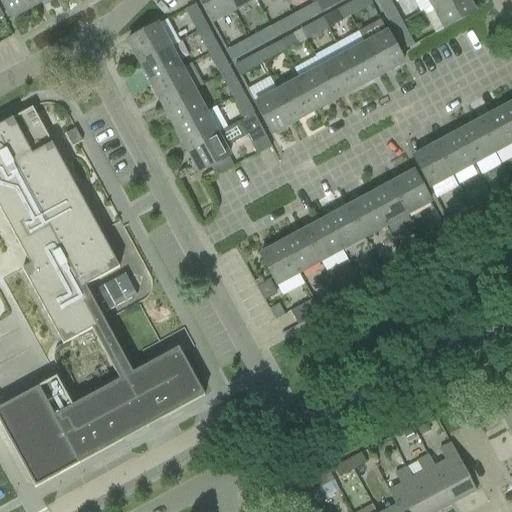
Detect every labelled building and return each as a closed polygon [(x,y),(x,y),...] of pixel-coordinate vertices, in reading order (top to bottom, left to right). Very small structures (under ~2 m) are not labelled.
[(0,0),(11,19),(33,7),(29,0),(0,0)] [(198,0),(205,12),(212,23),(234,11),(227,0),(198,0)] [(227,0),(234,11),(254,0),(227,0)] [(320,14),(342,3),(340,0),(322,0),(314,4),(320,14)] [(369,0),(357,0),(353,2),(359,12),(372,5),(369,0)] [(444,0),(432,7),(444,30),(474,13),(467,0),(444,0)] [(306,9),(293,16),(298,26),(311,19),(306,9)] [(385,15),(392,29),(401,24),(394,10),(385,15)] [(323,19),(328,29),(341,22),(336,12),(323,19)] [(190,19),(197,33),(206,27),(199,14),(190,19)] [(293,16),(279,23),(285,33),(298,26),(293,16)] [(323,19),(310,26),(315,36),(328,29),(323,19)] [(392,29),(399,42),(409,37),(401,24),(392,29)] [(127,42),(139,64),(169,48),(156,26),(127,42)] [(206,27),(197,33),(204,45),(213,40),(206,27)] [(262,32),(249,39),(254,50),(268,42),(262,32)] [(365,45),(381,75),(403,63),(394,45),(387,33),(366,45),(365,45)] [(292,36),(279,43),(284,53),(298,45),(292,36)] [(249,39),(236,46),(242,56),(254,50),(249,39)] [(266,50),(271,60),(284,53),(279,43),(266,50)] [(321,69),(337,99),(359,87),(336,45),(316,56),(322,68),(322,69),(321,69)] [(343,57),(359,87),(381,75),(365,45),(343,57)] [(139,64),(151,86),(181,70),(169,48),(139,64)] [(223,59),(214,63),(221,76),(230,71),(223,59)] [(248,60),(235,67),(240,76),(253,69),(254,69),(249,59),(248,60)] [(300,81),(315,110),(337,99),(321,69),(300,80),(300,81)] [(151,86),(163,107),(192,91),(181,70),(151,86)] [(221,76),(229,90),(238,85),(230,71),(221,76)] [(278,92),(294,122),(315,110),(300,81),(278,92)] [(163,107),(175,129),(204,113),(192,91),(163,107)] [(262,116),(271,134),(294,122),(278,92),(256,104),(262,116)] [(237,107),(244,120),(254,115),(247,101),(237,107)] [(511,104),(501,111),(511,131),(511,104)] [(32,109),(0,126),(0,211),(30,266),(22,270),(62,346),(91,330),(119,381),(71,407),(56,378),(0,408),(0,425),(35,489),(148,427),(163,419),(204,396),(182,355),(178,349),(149,365),(132,374),(104,322),(85,287),(119,269),(105,243),(100,234),(86,208),(66,172),(32,109)] [(511,143),(511,131),(501,111),(479,122),(495,152),(511,143)] [(175,129),(187,151),(216,135),(204,113),(175,129)] [(247,137),(251,145),(266,137),(254,115),(244,120),(239,122),(247,137)] [(247,137),(239,122),(216,135),(187,151),(199,173),(228,157),(224,150),(247,137)] [(479,122),(457,134),(473,164),(495,152),(479,122)] [(65,135),(72,147),(82,142),(75,130),(65,135)] [(457,134),(435,146),(451,176),(473,164),(457,134)] [(435,146),(413,158),(429,188),(451,176),(435,146)] [(392,184),(408,214),(430,203),(414,173),(392,184)] [(511,183),(492,194),(498,203),(511,195),(511,183)] [(370,196),(386,226),(408,214),(392,184),(370,196)] [(364,238),(386,226),(370,196),(348,208),(364,238)] [(469,207),(474,216),(487,209),(481,200),(469,207)] [(455,215),(460,224),(474,216),(469,207),(455,215)] [(326,220),(343,250),(364,238),(348,208),(326,220)] [(304,232),(320,262),(342,250),(326,220),(304,232)] [(282,244),(298,274),(320,262),(304,232),(282,244)] [(433,240),(439,250),(452,243),(447,233),(433,240)] [(260,256),(276,285),(298,274),(282,244),(260,256)] [(417,250),(403,257),(408,267),(422,260),(417,250)] [(342,251),(321,262),(325,270),(347,259),(342,251)] [(403,257),(390,264),(395,274),(408,267),(403,257)] [(372,274),(358,281),(364,291),(377,284),(372,274)] [(257,287),(265,301),(278,294),(270,280),(257,287)] [(351,298),(364,291),(358,281),(346,288),(351,298)] [(316,304),(321,313),(334,307),(329,297),(316,304)] [(314,300),(290,312),(298,326),(321,313),(316,304),(314,300)] [(279,304),(270,309),(276,320),(285,315),(279,304)] [(511,400),(498,408),(510,430),(511,429),(511,400)] [(427,424),(416,429),(420,436),(430,431),(427,424)] [(411,431),(404,435),(408,443),(415,439),(411,431)] [(434,468),(454,504),(476,492),(450,444),(439,450),(445,461),(434,468)] [(348,461),(353,471),(366,464),(361,454),(348,461)] [(427,472),(412,480),(429,511),(438,511),(454,504),(434,468),(428,456),(417,462),(420,469),(425,467),(427,472)] [(334,468),(339,478),(353,471),(348,461),(334,468)] [(399,511),(429,511),(412,480),(406,468),(395,474),(398,481),(403,479),(405,484),(389,493),(396,507),(397,507),(399,511)] [(309,482),(314,492),(328,484),(323,474),(309,482)] [(296,489),(301,498),(314,492),(309,482),(296,489)]
